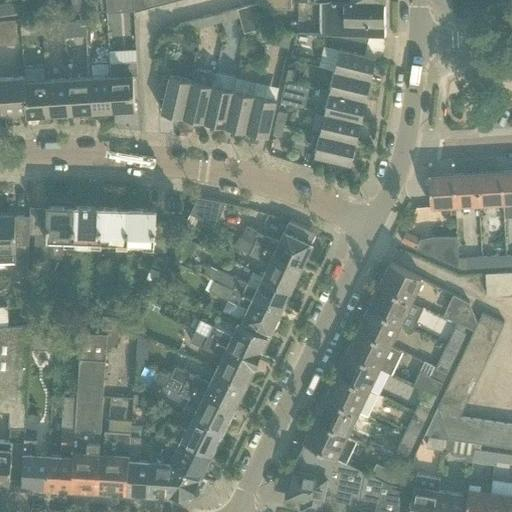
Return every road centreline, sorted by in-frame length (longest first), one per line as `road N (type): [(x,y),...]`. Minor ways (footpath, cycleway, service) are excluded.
road 1 (residential): [(0,155),(85,154),(202,167),(299,193),(371,228)]
road 2 (residential): [(237,511),(371,228)]
